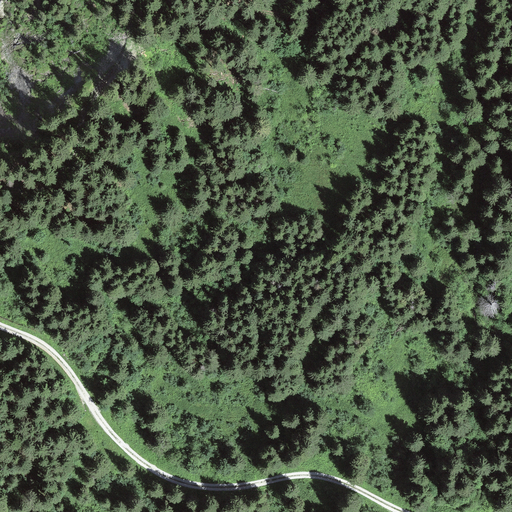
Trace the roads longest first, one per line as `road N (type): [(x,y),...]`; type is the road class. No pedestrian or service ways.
road 1 (track): [(404,511),(311,477),(208,488),(155,471),(105,429),(48,348),(0,323)]
road 2 (track): [(0,190),(55,186),(81,150),(80,108),(90,97),(138,101),(155,94),(134,26),(142,0)]
